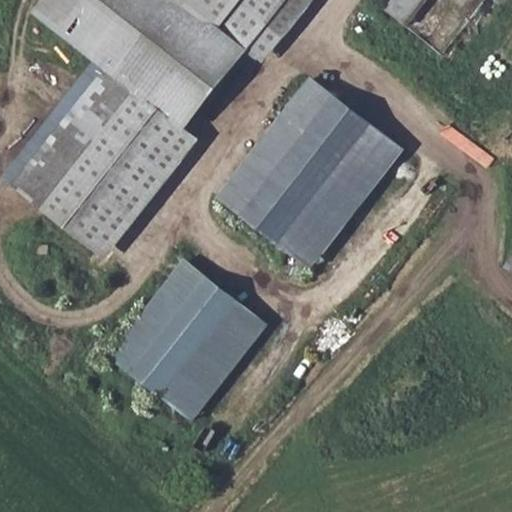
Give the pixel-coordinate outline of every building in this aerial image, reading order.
[(116,81),(87,109),(111,127),(16,245),(64,283),(158,166),(208,103),(291,0),(201,0),(151,63),(138,53),(116,81)] [(44,0),(33,15),(116,81),(138,53),(151,63),(201,0),(44,0)] [(396,0),(389,11),(411,29),(432,0),(396,0)] [(433,171),(344,99),(249,217),(339,289),(433,171)] [(270,326),(192,263),(116,357),(194,420),(270,326)]
